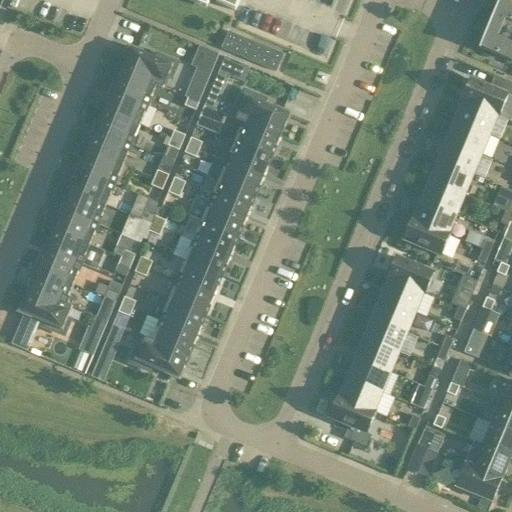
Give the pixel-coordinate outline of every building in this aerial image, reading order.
[(184,0),(187,1),(205,9),(206,9),(209,0),(216,0),(215,4),(234,12),(238,0),(184,0)] [(511,5),(498,1),(491,17),(511,25),(511,5)] [(511,25),(491,17),(484,34),(511,44),(511,25)] [(283,56),(228,33),(221,49),(276,72),(283,56)] [(477,50),(477,52),(478,53),(479,51),(511,63),(511,44),(484,34),(477,50)] [(154,59),(128,48),(118,72),(155,87),(162,90),(167,78),(171,79),(177,64),(156,55),(154,59)] [(194,80),(189,92),(202,97),(202,98),(207,86),(211,75),(198,70),(194,80)] [(147,107),(155,87),(118,72),(110,92),(147,107)] [(474,78),(463,102),(497,116),(499,117),(511,122),(511,118),(511,84),(494,77),(491,85),(474,78)] [(208,100),(205,107),(216,112),(219,105),(225,90),(214,85),(208,100)] [(139,127),(147,107),(110,92),(101,112),(139,127)] [(189,92),(186,99),(188,100),(199,105),(202,98),(202,97),(189,92)] [(235,121),(242,124),(279,139),(289,115),(263,104),(265,101),(243,92),(237,107),(240,108),(235,121)] [(199,105),(188,100),(185,107),(196,112),(199,105)] [(496,117),(462,103),(454,123),(488,137),(496,117)] [(216,112),(205,107),(201,114),(213,119),(216,112)] [(131,147),(139,127),(101,112),(93,132),(131,147)] [(454,123),(446,143),(479,157),(488,137),(454,123)] [(234,144),(271,159),(279,139),(242,124),(234,144)] [(122,167),(131,147),(93,132),(85,151),(122,167)] [(171,139),(182,144),(185,137),(174,132),(171,139)] [(179,152),(182,144),(171,139),(168,147),(179,152)] [(191,139),(188,146),(199,151),(202,144),(191,139)] [(471,177),(479,157),(446,143),(437,163),(471,177)] [(225,163),(263,179),(271,159),(234,144),(225,163)] [(199,151),(188,146),(185,154),(196,158),(199,151)] [(114,187),(122,167),(85,151),(76,171),(114,187)] [(217,183),(254,199),(263,179),(225,163),(217,183)] [(437,163),(429,182),(463,197),(471,177),(437,163)] [(106,205),(114,187),(76,171),(69,190),(106,205)] [(158,172),(154,179),(166,184),(169,177),(158,172)] [(166,184),(154,179),(151,186),(163,191),(166,184)] [(171,186),(182,191),(185,184),(174,179),(171,186)] [(454,216),(463,197),(429,182),(421,202),(454,216)] [(209,203),(246,219),(254,199),(217,183),(209,203)] [(179,198),(182,191),(171,186),(168,193),(179,198)] [(98,225),(106,205),(69,190),(60,209),(98,225)] [(413,222),(447,236),(454,216),(421,202),(413,222)] [(200,223),(238,239),(246,219),(209,203),(200,223)] [(98,225),(60,209),(52,229),(90,245),(98,225)] [(152,224),(155,217),(144,212),(140,220),(152,224)] [(507,227),(511,216),(504,213),(500,224),(507,227)] [(166,222),(155,217),(152,224),(163,229),(166,222)] [(137,227),(149,232),(150,228),(152,224),(140,220),(137,227)] [(411,221),(402,241),(441,257),(450,237),(447,236),(413,222),(411,221)] [(193,241),(230,258),(238,239),(200,223),(193,241)] [(160,237),(163,229),(152,224),(150,228),(149,232),(160,237)] [(82,265),(90,245),(52,229),(44,249),(82,265)] [(483,238),(478,249),(482,250),(489,253),(494,242),(483,238)] [(185,261),(222,277),(230,258),(193,241),(185,261)] [(82,265),(44,249),(36,269),(74,285),(82,265)] [(484,265),(489,253),(482,250),(477,262),(484,265)] [(125,251),(122,259),(133,263),(136,256),(125,251)] [(397,255),(386,279),(389,280),(423,294),(425,295),(435,271),(397,255)] [(133,263),(122,259),(119,266),(130,271),(133,263)] [(141,259),(138,266),(149,271),(152,263),(141,259)] [(176,281),(213,297),(222,277),(185,261),(176,281)] [(499,269),(497,274),(505,277),(509,268),(501,264),(499,269)] [(149,271),(138,266),(135,273),(146,278),(149,271)] [(65,305),(74,285),(36,269),(27,289),(65,305)] [(414,314),(423,294),(389,280),(380,300),(414,314)] [(168,301),(205,317),(213,297),(176,281),(168,301)] [(123,287),(122,287),(112,282),(108,291),(119,296),(123,287)] [(17,313),(43,324),(42,327),(63,336),(70,321),(67,320),(72,308),(65,305),(27,289),(17,313)] [(108,291),(105,298),(116,303),(119,296),(108,291)] [(455,294),(450,305),(458,308),(465,312),(470,300),(462,297),(455,294)] [(116,303),(105,298),(102,306),(113,311),(116,303)] [(125,298),(122,305),(133,310),(136,303),(125,298)] [(486,299),(482,309),(490,312),(494,302),(486,299)] [(405,334),(414,314),(380,300),(372,320),(405,334)] [(160,321),(197,337),(205,317),(168,301),(160,321)] [(133,310),(122,305),(118,313),(130,317),(133,310)] [(465,312),(458,308),(453,320),(460,323),(465,312)] [(482,309),(473,331),(481,334),(484,335),(493,313),(490,312),(482,309)] [(93,326),(88,337),(99,342),(100,342),(108,323),(107,323),(96,319),(93,326)] [(405,334),(372,320),(363,340),(397,354),(405,334)] [(151,341),(188,357),(197,337),(160,321),(151,341)] [(110,333),(105,344),(117,349),(125,331),(113,326),(110,333)] [(473,331),(469,340),(477,344),(481,334),(473,331)] [(441,349),(448,352),(453,341),(446,337),(441,349)] [(136,349),(130,364),(151,373),(152,370),(179,380),(188,357),(151,341),(145,338),(140,350),(136,349)] [(389,374),(397,354),(363,340),(355,360),(356,360),(389,374)] [(444,363),(448,352),(441,349),(436,360),(444,363)] [(356,360),(347,380),(381,394),(390,397),(398,377),(389,374),(356,360)] [(466,378),(472,365),(460,360),(455,373),(466,378)] [(424,388),(432,391),(436,380),(429,377),(424,388)] [(372,414),(381,394),(347,380),(338,400),(372,414)] [(511,383),(507,381),(498,404),(511,409),(511,383)] [(451,384),(447,394),(455,397),(459,388),(451,384)] [(427,403),(432,391),(424,388),(420,400),(427,403)] [(372,414),(338,400),(336,399),(327,419),(355,431),(350,443),(372,453),(378,440),(365,435),(374,415),(372,414)] [(511,410),(498,404),(489,425),(511,434),(511,410)] [(415,431),(420,420),(412,417),(408,428),(415,431)] [(437,417),(433,426),(441,430),(445,420),(437,417)] [(474,443),(510,459),(510,458),(509,457),(511,449),(511,434),(489,425),(481,445),(474,443)] [(424,431),(418,445),(437,453),(443,439),(424,431)] [(474,443),(464,465),(501,481),(510,459),(474,443)] [(417,446),(408,467),(428,476),(437,454),(417,446)] [(464,465),(455,488),(491,504),(501,481),(464,465)]
